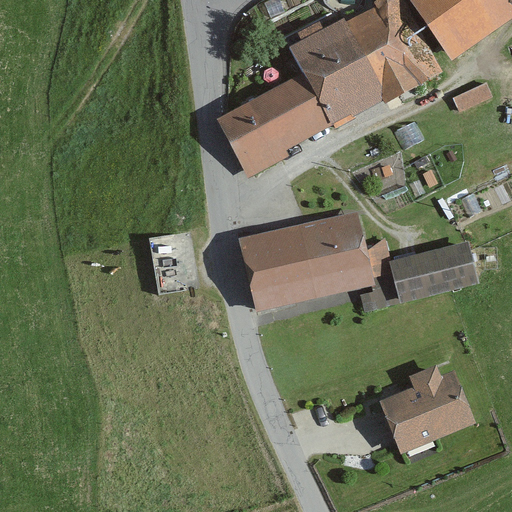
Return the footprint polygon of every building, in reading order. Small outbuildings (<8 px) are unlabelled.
[(376,0),(284,52),(299,78),(215,125),(244,178),(380,102),(382,106),(415,88),(420,97),(442,85),(394,0),(376,0)] [(402,0),(447,62),(511,16),(511,4),(509,0),(402,0)] [(481,82),(451,97),(458,112),(488,96),(481,82)] [(370,289),(352,214),(236,241),(253,316),(370,289)] [(462,248),(384,266),(393,305),(471,287),(462,248)] [(470,424),(451,374),(437,379),(432,367),(401,379),(405,391),(372,403),(391,454),(470,424)]
